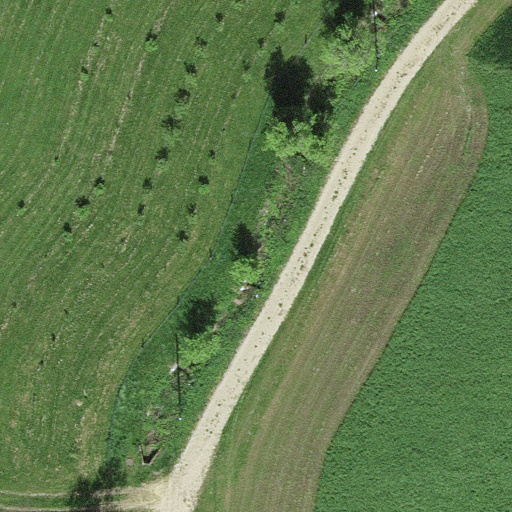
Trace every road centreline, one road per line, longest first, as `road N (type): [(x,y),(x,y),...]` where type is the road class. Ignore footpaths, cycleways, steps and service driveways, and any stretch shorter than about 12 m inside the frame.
road 1 (track): [(469,0),(389,89),(174,511)]
road 2 (track): [(179,493),(0,505)]
